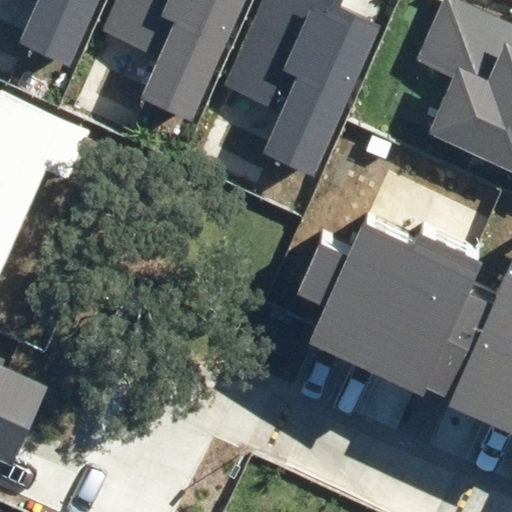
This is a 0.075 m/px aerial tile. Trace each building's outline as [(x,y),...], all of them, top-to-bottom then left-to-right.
[(105,0),(53,0),(97,19),(105,0)] [(238,0),(105,0),(97,19),(209,68),(238,0)] [(371,0),(238,0),(209,68),(321,116),(371,0)] [(511,11),(486,0),(423,0),(398,55),(448,77),(430,116),(511,152),(511,11)] [(0,268),(19,276),(91,95),(17,66),(0,110),(0,268)] [(332,300),(462,360),(511,252),(511,198),(403,148),(332,300)] [(511,252),(462,360),(511,382),(511,252)] [(84,360),(0,325),(0,413),(53,436),(84,360)]
